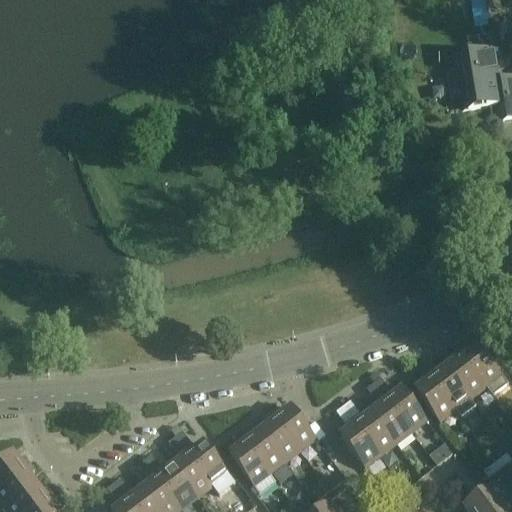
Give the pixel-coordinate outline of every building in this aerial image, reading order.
[(459,75),(447,77),(451,101),(465,99),(467,113),(499,108),(502,124),(496,125),(496,126),(511,123),(511,80),(499,83),(494,53),(456,59),(459,75)] [(503,380),(478,347),(469,354),(465,349),(458,354),(487,392),(503,380)] [(487,392),(458,354),(451,360),(455,365),(447,371),(471,404),(487,392)] [(471,404),(447,371),(438,377),(434,372),(427,377),(456,415),(471,404)] [(456,415),(427,377),(420,383),(424,388),(415,395),(440,427),(456,415)] [(381,382),(374,388),(411,438),(427,425),(403,393),(394,400),(381,382)] [(411,438),(374,388),(367,393),(379,410),(371,417),(396,449),(411,438)] [(350,405),(343,411),(381,461),(396,449),(371,417),(363,423),(350,405)] [(317,444),(292,411),(283,418),(279,413),(272,418),(301,456),(317,444)] [(381,461),(343,411),(336,416),(349,433),(340,440),(365,473),(381,461)] [(301,456),(272,418),(265,424),(269,429),(261,435),(285,468),(301,456)] [(285,468),(261,435),(253,441),(248,436),(241,442),(270,479),(285,468)] [(182,436),(175,441),(213,491),(229,479),(205,447),(196,453),(182,436)] [(213,491),(175,441),(168,447),(181,464),(173,470),(198,503),(213,491)] [(275,486),(270,479),(241,442),(234,447),(238,452),(230,459),(259,498),(275,486)] [(0,465),(0,490),(29,468),(24,461),(18,465),(12,456),(0,465)] [(506,458),(495,467),(500,473),(511,464),(506,458)] [(152,459),(145,465),(180,511),(185,511),(198,503),(173,470),(165,477),(152,459)] [(180,511),(145,465),(138,470),(151,487),(142,493),(156,511),(180,511)] [(500,473),(495,467),(483,475),(488,482),(500,473)] [(34,475),(29,468),(0,490),(0,508),(2,511),(3,511),(35,488),(29,479),(34,475)] [(341,486),(337,480),(325,489),(330,495),(341,486)] [(121,482),(114,488),(132,511),(156,511),(142,493),(134,500),(121,482)] [(496,486),(464,510),(465,511),(494,511),(508,502),(496,486)] [(42,496),(35,488),(3,511),(35,511),(52,499),(47,492),(42,496)] [(132,511),(114,488),(107,493),(120,510),(117,511),(132,511)] [(330,495),(325,489),(313,497),(318,504),(330,495)] [(58,506),(52,499),(35,511),(53,511),(52,510),(58,506)] [(249,511),(274,511),(269,501),(249,511)] [(511,511),(511,506),(508,502),(494,511),(511,511)] [(306,503),(294,511),(307,511),(311,509),(306,503)] [(320,511),(354,511),(357,510),(351,503),(339,511),(330,511),(327,507),(320,511)]
